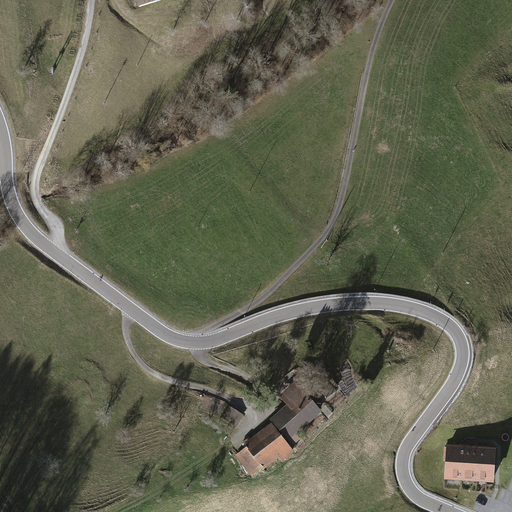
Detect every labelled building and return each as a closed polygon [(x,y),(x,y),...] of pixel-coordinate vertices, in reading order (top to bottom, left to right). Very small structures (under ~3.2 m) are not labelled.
[(137,0),(140,9),(171,0),(137,0)] [(271,420),(293,445),(300,439),(296,434),(323,410),(296,380),(278,395),(287,405),(271,420)] [(315,389),(323,401),(337,391),(329,380),(315,389)] [(243,414),(230,406),(223,417),(237,425),(243,414)] [(296,451),(271,421),(244,444),(246,447),(263,467),(265,469),(280,457),(284,462),(296,451)] [(496,446),(446,443),(444,479),(494,481),(496,446)] [(263,467),(246,447),(235,455),(252,476),(263,467)]
